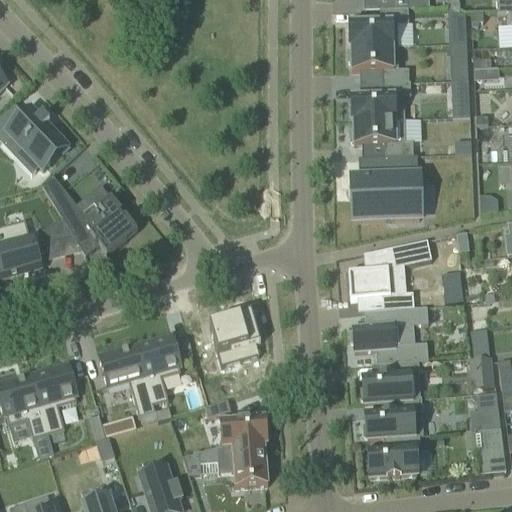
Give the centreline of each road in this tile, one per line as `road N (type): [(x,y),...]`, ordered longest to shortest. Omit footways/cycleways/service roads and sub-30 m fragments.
road 1 (residential): [(221,273),(0,25)]
road 2 (residential): [(299,257),(290,0)]
road 3 (residential): [(320,511),(299,257)]
road 4 (residential): [(0,339),(221,273)]
road 5 (residential): [(320,511),(511,493)]
